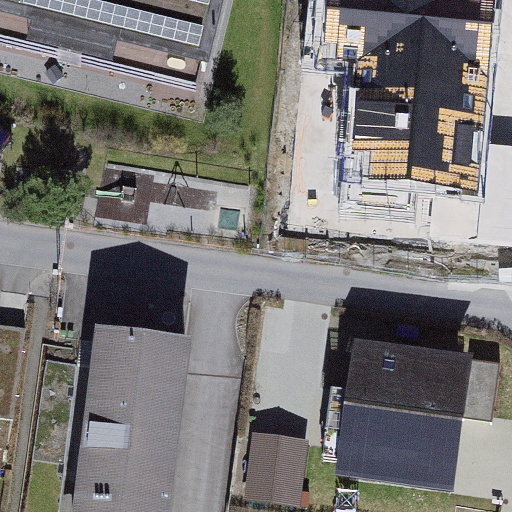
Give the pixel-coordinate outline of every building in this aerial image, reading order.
[(199,64),(210,67),(226,0),(0,0),(0,38),(194,86),(199,64)] [(511,0),(413,0),(413,15),(410,55),(511,62),(511,0)] [(281,117),(316,119),(315,130),(362,134),(403,137),(410,55),(413,15),(325,8),(323,34),(288,32),(281,117)] [(403,137),(362,134),(356,229),(447,234),(452,140),(403,137)] [(159,511),(182,340),(93,329),(69,511),(159,511)] [(451,493),(470,358),(355,342),(336,477),(451,493)] [(246,502),(303,507),(309,440),(252,434),(246,502)]
